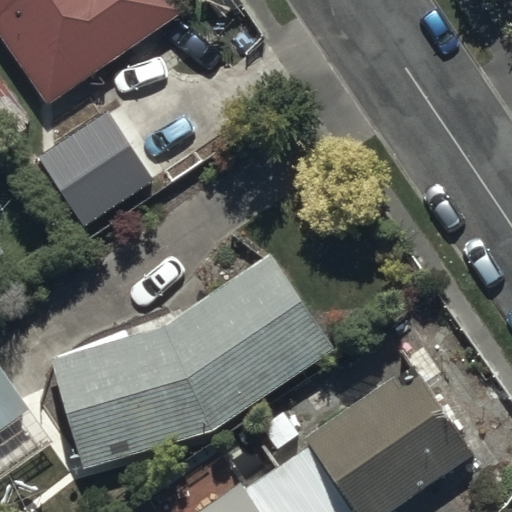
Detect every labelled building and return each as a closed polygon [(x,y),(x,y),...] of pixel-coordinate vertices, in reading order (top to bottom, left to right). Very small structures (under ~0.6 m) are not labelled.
[(0,0),(0,31),(47,100),(182,7),(177,0),(0,0)] [(35,149),(82,218),(154,169),(107,100),(35,149)] [(216,430),(334,350),(268,252),(179,312),(42,355),(80,473),(216,430)] [(300,433),(308,445),(248,485),(241,474),(184,511),(346,511),(351,509),(353,511),(386,511),(475,451),(411,357),(300,433)] [(0,470),(52,435),(0,359),(0,470)]
